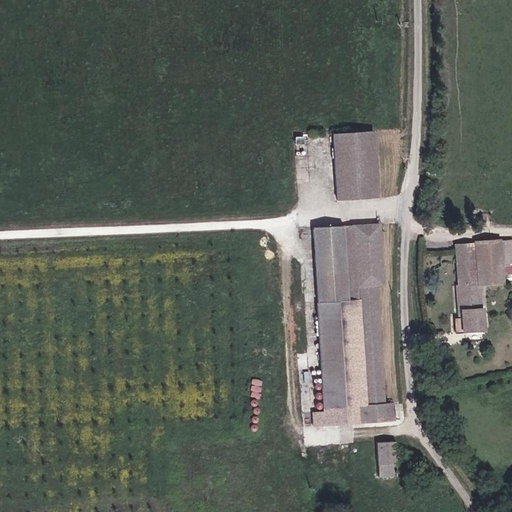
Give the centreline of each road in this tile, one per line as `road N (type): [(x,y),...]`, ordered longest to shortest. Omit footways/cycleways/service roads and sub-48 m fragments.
road 1 (unclassified): [(479,511),(414,408),(406,255),(418,172),(420,0)]
road 2 (track): [(412,204),(281,223),(0,236)]
